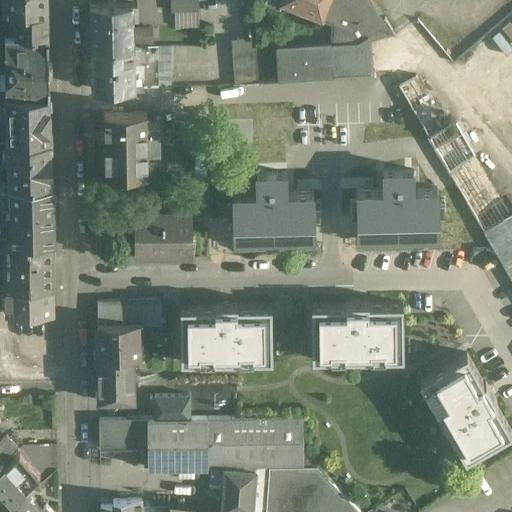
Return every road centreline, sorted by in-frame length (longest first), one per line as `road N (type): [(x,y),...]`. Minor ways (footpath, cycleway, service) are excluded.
road 1 (residential): [(75,280),(461,279),(511,361)]
road 2 (residential): [(75,280),(68,0)]
road 3 (residential): [(82,511),(75,280)]
